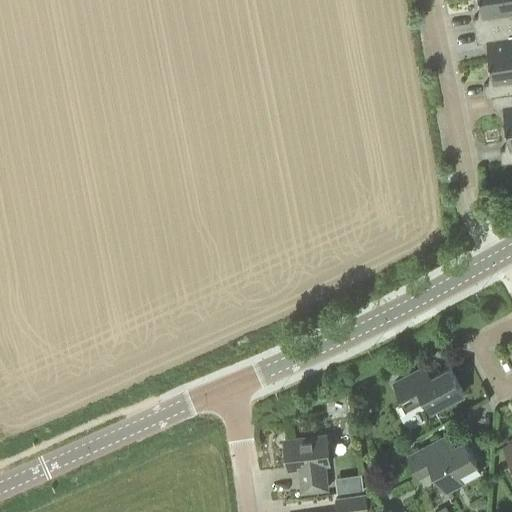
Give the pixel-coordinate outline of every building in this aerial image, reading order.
[(511,0),(480,0),(483,16),(473,18),(475,30),(511,24),(511,0)] [(511,24),(475,30),(477,43),(487,41),(490,62),(511,58),(511,24)] [(511,58),(490,62),(493,83),(483,84),(485,97),(491,96),(511,93),(511,58)] [(511,93),(491,96),(493,108),(503,106),(506,127),(511,126),(511,93)] [(511,126),(506,127),(510,148),(500,149),(502,163),(511,160),(511,126)] [(432,410),(464,393),(450,367),(426,379),(420,368),(394,382),(406,404),(415,399),(417,403),(425,398),(432,410)] [(325,464),(330,464),(326,434),(284,439),(288,469),(301,467),(302,476),(300,476),(302,491),(328,488),(325,464)] [(481,472),(476,462),(477,462),(465,439),(448,448),(442,438),(408,455),(420,477),(434,469),(446,491),(463,482),(463,481),(481,472)] [(362,479),(352,480),(354,494),(364,493),(362,479)] [(335,502),(336,511),(367,511),(366,498),(335,502)]
